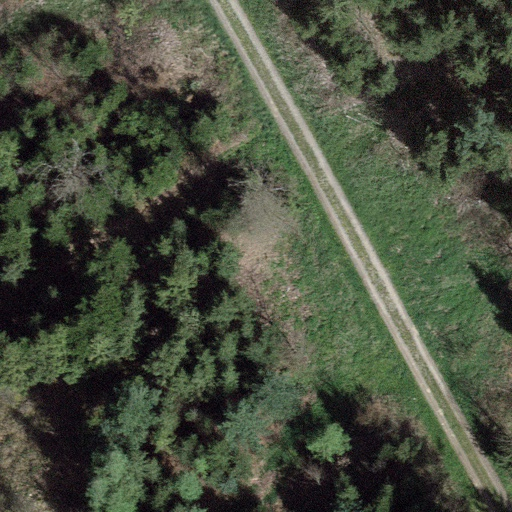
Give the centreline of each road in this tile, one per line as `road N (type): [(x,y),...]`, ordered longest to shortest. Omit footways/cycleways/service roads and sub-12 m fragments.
road 1 (track): [(213,0),(502,511)]
road 2 (track): [(243,511),(348,397),(413,354)]
